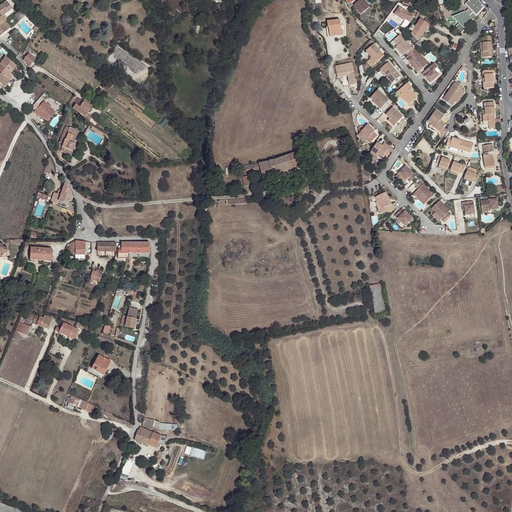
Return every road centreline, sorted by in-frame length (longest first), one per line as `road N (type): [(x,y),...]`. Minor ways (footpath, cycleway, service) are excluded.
road 1 (track): [(75,195),(108,205),(260,196),(288,217),(327,191),(383,179)]
road 2 (residential): [(3,98),(42,138),(88,235),(153,239),(144,319)]
road 3 (residential): [(443,230),(382,174),(498,8)]
